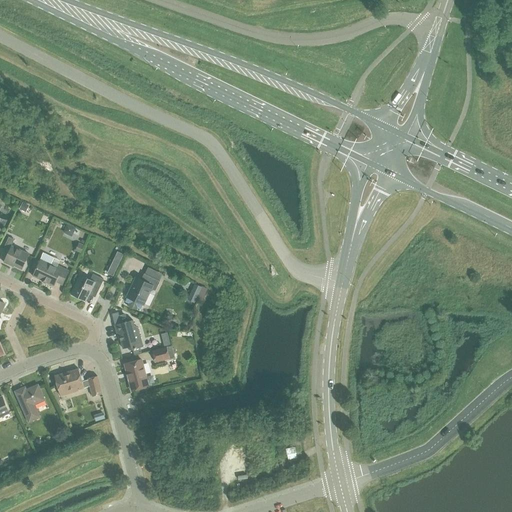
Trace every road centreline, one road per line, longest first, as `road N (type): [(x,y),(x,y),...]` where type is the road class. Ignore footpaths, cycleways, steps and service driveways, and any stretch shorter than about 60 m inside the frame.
road 1 (unclassified): [(0,36),(204,136),(291,264),(343,283)]
road 2 (primary): [(33,0),(370,163)]
road 3 (primary): [(385,128),(238,62),(64,0)]
road 4 (residential): [(439,26),(397,18),(322,39),(279,39),(160,0)]
road 5 (tertiary): [(339,482),(328,397),(343,283)]
road 6 (residential): [(138,508),(104,362),(90,351)]
road 7 (primary): [(389,172),(511,231)]
